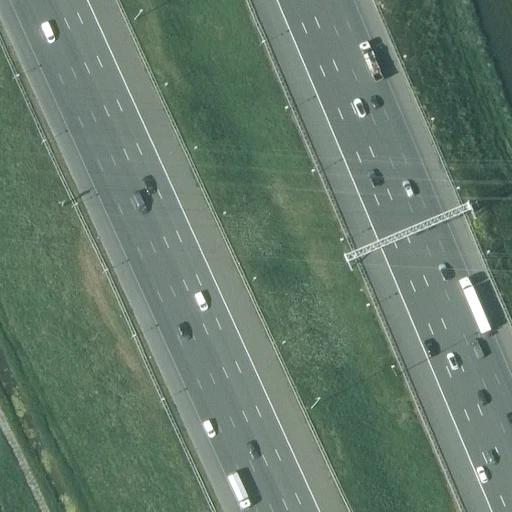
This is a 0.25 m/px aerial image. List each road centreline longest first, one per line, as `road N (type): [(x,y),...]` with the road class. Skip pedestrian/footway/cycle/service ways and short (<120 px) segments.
road 1 (motorway): [(47,0),(280,511)]
road 2 (motorway): [(511,470),(314,0)]
